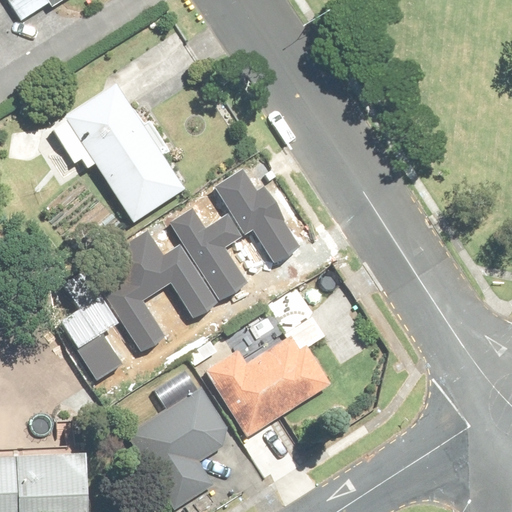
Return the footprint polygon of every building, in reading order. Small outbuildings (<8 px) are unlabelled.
[(5,0),(20,26),(66,0),(5,0)] [(181,194),(113,91),(51,133),(81,178),(94,170),(132,227),(181,194)] [(271,280),(237,225),(146,282),(153,293),(120,314),(147,357),(271,280)] [(322,341),(312,325),(244,369),(235,355),(204,375),(246,440),(326,389),(303,353),(322,341)] [(198,466),(223,450),(218,442),(225,438),(197,393),(125,439),(171,511),(179,511),(213,490),(198,466)] [(0,511),(77,511),(76,459),(0,459),(0,511)]
